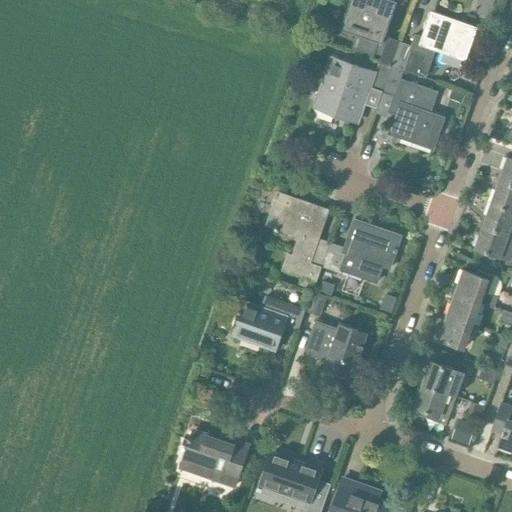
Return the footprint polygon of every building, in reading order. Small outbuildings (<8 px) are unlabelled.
[(393,0),(350,0),(341,28),(357,34),(361,35),(356,50),(373,56),(375,52),(382,55),(380,61),(392,66),(400,42),(388,37),(385,36),(397,1),(393,0)] [(400,42),(392,66),(398,68),(404,70),(403,71),(426,78),(433,57),(436,48),(464,58),(474,29),(432,14),(424,38),(415,35),(411,45),(400,42)] [(332,58),(315,106),(357,121),(358,119),(364,100),(369,87),(383,91),(383,92),(392,66),(380,61),(375,73),(374,72),(332,58)] [(392,66),(383,92),(393,95),(388,112),(396,115),(390,132),(432,147),(443,118),(430,114),(438,91),(401,78),(403,71),(404,70),(398,68),(392,66)] [(451,91),(449,99),(462,104),(464,96),(451,91)] [(500,180),(511,183),(511,158),(508,157),(500,180)] [(511,209),(511,183),(500,180),(492,203),(511,209)] [(322,267),(330,243),(318,239),(328,210),(278,192),(266,226),(298,237),(292,254),(288,252),(281,270),(301,276),(298,286),(307,289),(311,290),(314,281),(317,282),(322,267)] [(511,209),(492,203),(483,226),(511,236),(511,235),(510,234),(511,229),(511,209)] [(322,267),(340,274),(376,286),(381,270),(389,272),(390,268),(402,235),(354,219),(350,233),(344,248),(330,243),(322,267)] [(511,262),(511,260),(511,236),(483,226),(475,249),(487,253),(488,258),(495,261),(499,257),(511,262)] [(456,293),(482,303),(495,307),(502,287),(502,282),(500,278),(497,276),(478,269),(476,274),(464,270),(456,293)] [(322,282),(319,293),(330,297),(334,285),(322,282)] [(319,317),(327,297),(313,292),(306,312),(319,317)] [(474,325),(482,303),(456,293),(448,315),(474,325)] [(305,309),(272,297),(264,295),(261,305),(246,300),(234,333),(262,342),(260,346),(275,351),(285,324),(299,328),(305,309)] [(511,325),(511,312),(504,310),(500,321),(511,325)] [(466,348),(474,325),(448,315),(439,339),(466,348)] [(337,328),(316,320),(304,352),(327,361),(324,369),(351,378),(368,332),(340,322),(337,328)] [(506,349),(510,338),(496,333),(492,344),(506,349)] [(431,361),(423,385),(442,391),(443,392),(449,394),(450,394),(456,396),(464,373),(458,370),(431,361)] [(493,384),(497,372),(483,367),(479,378),(493,384)] [(423,385),(415,408),(426,412),(425,417),(435,421),(446,425),(456,396),(450,394),(449,394),(443,392),(442,391),(423,385)] [(481,418),(485,406),(472,402),(468,413),(481,418)] [(511,450),(511,406),(501,404),(492,430),(503,435),(499,446),(511,450)] [(458,418),(451,439),(468,445),(475,424),(458,418)] [(235,444),(194,430),(181,469),(234,488),(250,445),(237,440),(235,444)] [(271,452),(259,485),(308,503),(307,508),(306,509),(305,511),(319,511),(329,485),(316,480),(320,470),(271,452)] [(390,511),(394,503),(360,491),(362,485),(344,479),(332,511),(390,511)]
